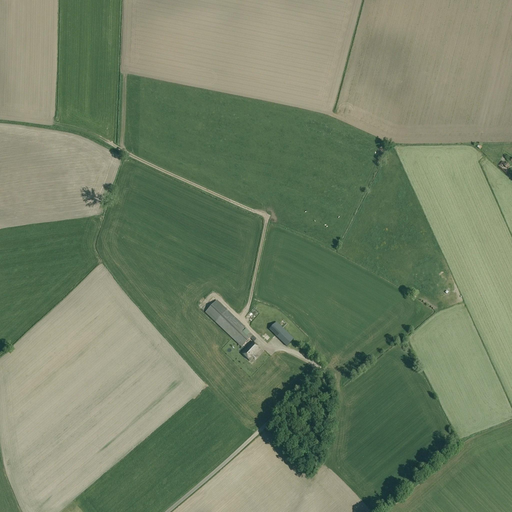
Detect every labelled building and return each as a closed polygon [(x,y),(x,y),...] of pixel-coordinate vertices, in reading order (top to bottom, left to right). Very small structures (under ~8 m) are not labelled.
[(246,329),(217,301),(205,313),(206,314),(234,340),(241,347),(250,338),(254,342),(257,340),(253,336),(252,336),(245,329),(246,329)] [(200,316),(200,314),(200,313),(199,311),(198,310),(197,308),(196,307),(195,307),(193,306),(192,306),(190,306),(189,307),(187,307),(186,308),(185,310),(184,311),(184,313),(184,314),(184,316),(184,317),(185,318),(186,320),(187,321),(189,321),(190,322),(192,322),(193,322),(195,321),(196,321),(197,320),(198,318),(199,317),(200,316)] [(248,316),(253,320),(261,311),(256,307),(248,316)] [(294,340),(282,328),(276,323),(269,330),(275,336),(287,347),(294,340)] [(256,358),(254,356),(261,350),(252,342),(241,354),(250,362),(253,358),(255,360),(256,358)]
